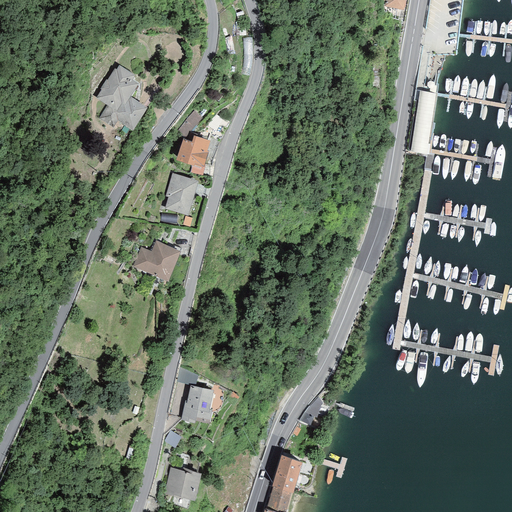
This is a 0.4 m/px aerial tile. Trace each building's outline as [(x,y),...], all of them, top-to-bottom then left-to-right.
[(406,0),(383,0),(381,23),(404,25),(406,0)] [(101,90),(96,98),(107,105),(99,118),(111,126),(116,119),(133,129),(145,109),(128,98),(136,84),(130,80),(133,75),(119,67),(117,71),(114,69),(107,81),(106,80),(100,88),(101,90)] [(419,95),(411,156),(427,158),(435,97),(419,95)] [(180,142),(173,165),(200,173),(209,144),(192,139),(190,145),(180,142)] [(171,173),(165,195),(168,196),(164,209),(187,216),(196,180),(171,173)] [(178,215),(161,214),(160,222),(177,223),(178,215)] [(192,219),(185,217),(183,226),(189,228),(192,219)] [(177,253),(154,244),(149,255),(138,250),(131,269),(165,283),(177,253)] [(216,398),(193,393),(184,428),(199,432),(201,424),(209,426),(216,398)] [(310,412),(299,424),(314,430),(319,417),(310,412)] [(304,463),(285,458),(275,490),(294,496),(304,463)] [(170,471),(163,497),(191,505),(199,476),(182,471),(181,474),(170,471)] [(288,511),(294,496),(275,490),(268,511),(288,511)]
